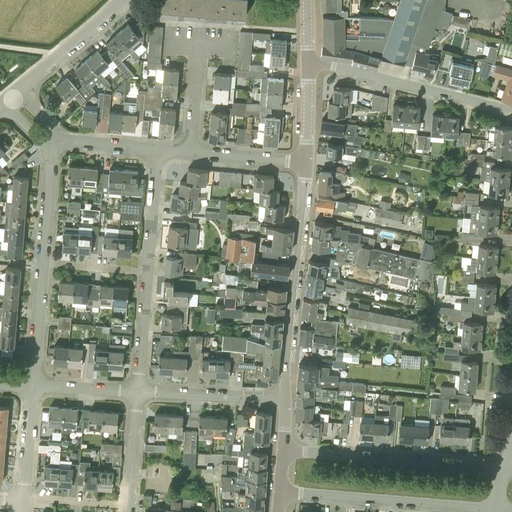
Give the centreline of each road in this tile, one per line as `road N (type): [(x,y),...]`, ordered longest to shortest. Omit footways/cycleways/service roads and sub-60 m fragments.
road 1 (tertiary): [(286,398),(305,162)]
road 2 (residential): [(501,467),(283,450)]
road 3 (residential): [(280,490),(494,509)]
road 4 (residential): [(511,111),(308,62)]
road 5 (residential): [(286,398),(138,392)]
road 6 (residential): [(13,97),(122,0)]
road 7 (residential): [(33,386),(41,261)]
road 8 (residential): [(41,261),(48,137)]
road 9 (residential): [(150,270),(160,147)]
road 10 (residential): [(138,392),(150,270)]
road 11 (residential): [(132,511),(138,392)]
